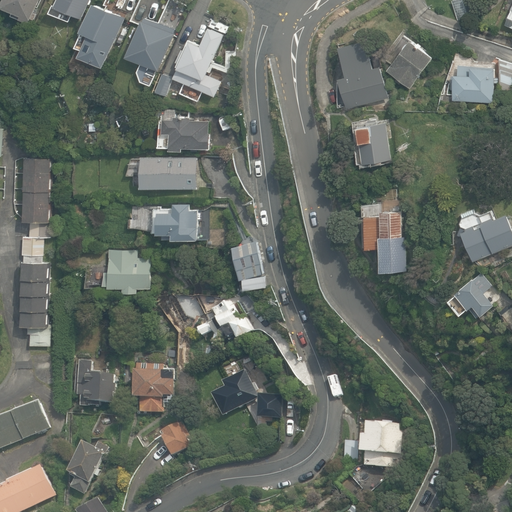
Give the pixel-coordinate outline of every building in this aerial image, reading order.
[(6,0),(4,6),(14,11),(11,16),(26,23),(27,20),(31,23),(33,18),(36,19),(39,12),(36,11),(40,0),(6,0)] [(57,0),(53,9),(69,17),(71,13),(83,19),(91,0),(57,0)] [(452,0),(458,20),(480,15),(476,0),(452,0)] [(105,67),(126,17),(95,3),(88,20),(87,19),(82,29),(84,30),(83,32),(84,32),(77,47),(84,50),(81,56),(105,67)] [(144,20),(128,56),(143,63),(139,71),(142,81),(151,85),(158,69),(160,70),(177,30),(156,21),(155,25),(144,20)] [(175,78),(217,96),(223,80),(214,76),(213,79),(208,77),(227,34),(211,27),(203,45),(192,40),(175,78)] [(406,82),(413,87),(436,57),(412,39),(389,70),(398,77),(396,80),(401,83),(404,80),(406,82)] [(368,40),(341,47),(348,77),(341,78),(341,81),(340,81),(340,107),(347,105),(348,108),(390,97),(383,66),(375,68),(368,40)] [(495,63),(473,62),(473,58),(457,52),(448,76),(452,76),(451,91),(454,91),(454,100),(495,102),(497,67),(495,67),(495,63)] [(47,62),(57,65),(60,57),(51,53),(47,62)] [(500,96),(511,97),(511,62),(501,58),(500,96)] [(169,93),(175,95),(179,85),(173,83),(175,77),(164,74),(158,91),(169,94),(169,93)] [(140,92),(134,98),(139,105),(146,100),(140,92)] [(211,148),(211,133),(210,133),(211,121),(191,120),(191,118),(176,117),(176,110),(162,109),(161,146),(171,147),(171,150),(184,150),(184,147),(211,148)] [(360,126),(365,162),(393,158),(388,123),(377,124),(376,119),(370,120),(370,124),(360,126)] [(143,188),(199,189),(199,156),(144,156),(144,158),(133,158),(129,175),(135,175),(134,172),(141,172),(143,181),(143,188)] [(32,345),(53,345),(53,325),(49,325),(50,261),(44,261),(44,255),(45,255),(45,237),(53,237),(53,158),(25,157),(25,221),(31,221),(31,236),(24,236),(24,254),(25,254),(25,261),(24,261),(23,279),(23,294),(22,294),(22,309),(22,325),(29,325),(29,334),(32,334),(32,345)] [(370,172),(362,174),(364,183),(373,181),(370,172)] [(199,239),(198,210),(191,210),(191,203),(174,203),(175,209),(154,209),(154,231),(159,231),(159,233),(164,233),(164,238),(174,238),(174,240),(199,239)] [(474,261),(511,245),(511,223),(508,214),(496,219),(495,217),(493,217),(491,211),(481,215),(480,211),(476,213),(475,209),(462,214),(463,216),(464,218),(461,223),(462,226),(460,227),(458,234),(465,237),(474,261)] [(382,247),(382,271),(408,270),(408,236),(403,235),(403,210),(383,210),(383,215),(366,215),(367,247),(382,247)] [(264,273),(257,240),(237,245),(244,277),(264,273)] [(125,292),(139,292),(139,288),(153,288),(153,257),(140,257),(140,249),(111,249),(111,271),(106,271),(106,285),(110,285),(110,287),(125,287),(125,292)] [(475,304),(483,315),(496,305),(486,292),(494,285),(483,272),(482,273),(474,279),(474,278),(462,288),(457,293),(470,309),(475,304)] [(266,275),(246,277),(248,290),(268,287),(266,275)] [(240,296),(251,314),(260,309),(260,308),(241,286),(239,288),(244,294),(240,296)] [(214,347),(218,347),(218,346),(221,347),(224,336),(225,336),(226,331),(230,339),(228,340),(230,344),(240,339),(240,340),(256,332),(247,316),(242,318),(231,299),(213,312),(217,318),(199,329),(200,330),(199,331),(201,335),(202,334),(204,336),(213,331),(215,332),(213,344),(214,345),(214,347)] [(107,336),(105,352),(124,353),(125,338),(107,336)] [(84,384),(83,406),(91,406),(91,405),(99,405),(99,402),(115,403),(116,393),(118,393),(118,384),(116,384),(117,375),(103,374),(103,372),(93,371),(94,361),(82,360),(80,384),(84,384)] [(142,412),(166,413),(166,408),(175,408),(175,397),(177,397),(178,371),(176,371),(176,368),(166,368),(166,365),(139,364),(139,370),(138,370),(137,398),(143,398),(142,412)] [(225,416),(261,397),(258,391),(261,389),(257,382),(254,383),(247,369),(224,380),(227,387),(214,393),(225,416)] [(180,382),(187,383),(188,373),(180,372),(180,382)] [(285,395),(261,395),(261,418),(285,419),(285,395)] [(42,402),(0,418),(0,450),(53,429),(42,402)] [(366,466),(402,469),(406,426),(392,425),(392,421),(381,420),(381,423),(368,422),(367,435),(364,435),(362,453),(367,453),(366,466)] [(165,437),(174,456),(194,447),(190,438),(192,437),(186,425),(183,426),(183,424),(165,432),(167,436),(165,437)] [(347,463),(348,472),(357,464),(360,463),(360,441),(346,440),(346,463),(347,463)] [(74,487),(87,494),(93,483),(97,475),(100,477),(103,471),(100,469),(112,447),(102,442),(99,448),(88,443),(73,472),(80,476),(78,480),(74,487)] [(0,486),(0,511),(23,511),(58,496),(44,466),(0,486)] [(80,511),(109,511),(102,499),(80,511)]
